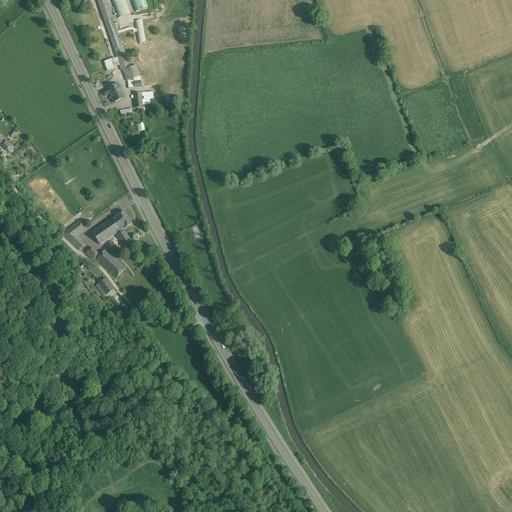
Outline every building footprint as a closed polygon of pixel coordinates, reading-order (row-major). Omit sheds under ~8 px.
[(113,18),(106,0),(97,0),(104,21),(113,18)] [(112,0),(117,18),(130,15),(125,0),(112,0)] [(118,34),(113,18),(104,21),(114,49),(123,46),(120,40),(118,34)] [(142,20),(135,22),(138,42),(146,41),(142,20)] [(123,46),(114,49),(121,71),(123,70),(130,68),(123,46)] [(114,68),(111,59),(103,61),(107,71),(114,68)] [(130,68),(123,70),(127,81),(134,79),(140,76),(136,65),(130,68)] [(141,81),(134,82),(134,80),(128,81),(128,89),(142,87),(141,81)] [(118,84),(107,89),(107,90),(105,91),(104,92),(106,96),(107,97),(110,95),(114,103),(125,98),(121,90),(122,90),(121,86),(119,87),(118,84)] [(153,92),(134,93),(135,104),(135,108),(138,108),(143,108),(143,105),(150,104),(150,99),(153,98),(153,92)] [(1,145),(7,150),(11,146),(5,141),(1,145)] [(132,223),(124,210),(116,215),(124,227),(125,228),(132,223)] [(116,215),(92,231),(100,243),(124,227),(116,215)] [(86,242),(77,233),(86,227),(80,219),(63,230),(80,247),(86,242)] [(192,227),(195,238),(200,236),(196,225),(192,227)] [(132,241),(124,230),(117,235),(124,246),(132,241)] [(92,245),(85,251),(93,259),(99,253),(92,245)] [(126,266),(106,247),(96,258),(117,277),(126,266)] [(86,264),(81,268),(85,272),(90,268),(86,264)] [(106,278),(99,283),(106,294),(114,289),(106,278)] [(104,296),(106,294),(99,283),(97,284),(104,296)]
